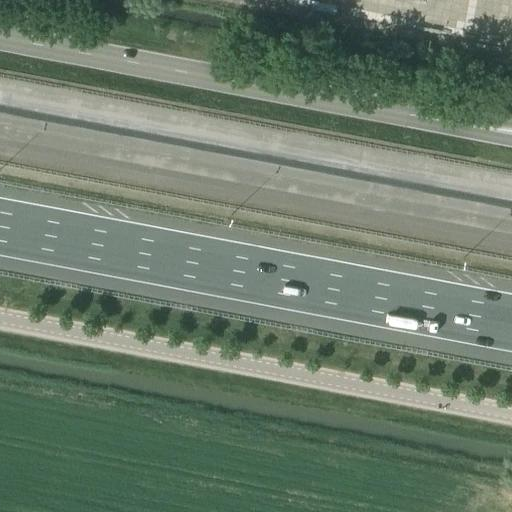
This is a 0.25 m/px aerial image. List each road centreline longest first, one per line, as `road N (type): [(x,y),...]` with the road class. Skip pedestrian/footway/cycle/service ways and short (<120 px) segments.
road 1 (motorway): [(511,220),(0,124)]
road 2 (motorway): [(0,227),(511,323)]
road 3 (unclassified): [(511,417),(0,322)]
road 4 (secondary): [(497,135),(0,41)]
